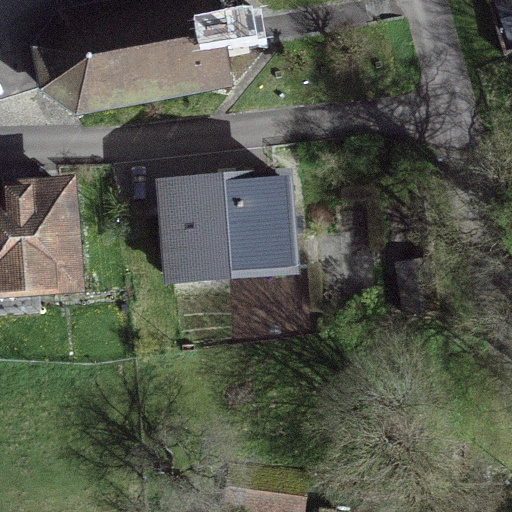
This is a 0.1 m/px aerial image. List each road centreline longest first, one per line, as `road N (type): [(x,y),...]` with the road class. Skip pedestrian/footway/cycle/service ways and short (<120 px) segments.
road 1 (residential): [(0,153),(475,127)]
road 2 (residential): [(475,127),(511,317)]
road 3 (residential): [(431,0),(475,127)]
